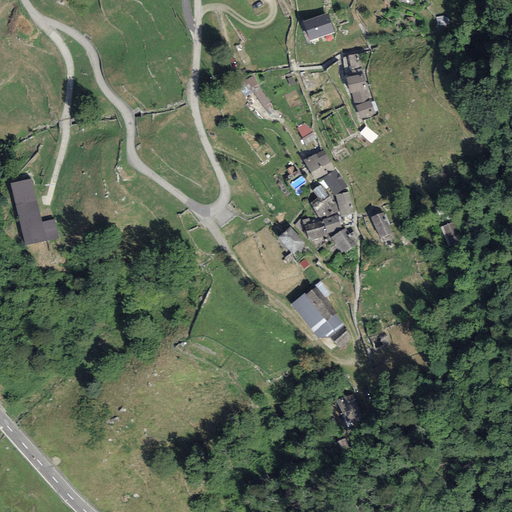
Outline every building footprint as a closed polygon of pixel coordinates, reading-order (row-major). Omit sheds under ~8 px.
[(327,16),(303,24),(310,43),(334,34),(327,16)] [(361,56),(349,59),(352,71),(364,68),(361,56)] [(364,78),(347,82),(353,106),(370,101),(364,78)] [(372,104),(357,110),(361,121),(376,115),(372,104)] [(309,125),(299,132),(307,141),(316,134),(309,125)] [(335,171),(324,151),(304,162),(315,182),(335,171)] [(346,187),(336,171),(323,180),(333,196),(346,187)] [(40,222),(32,182),(12,186),(24,246),(60,239),(56,219),(40,222)] [(321,186),(312,193),(322,204),(313,211),(320,221),(333,216),(338,212),(337,208),(334,203),(321,186)] [(350,194),(336,197),(340,217),(354,214),(350,194)] [(383,215),(372,220),(381,240),(392,235),(383,215)] [(309,240),(342,230),(338,217),(305,227),(309,240)] [(457,222),(440,229),(447,248),(464,242),(457,222)] [(304,245),(289,229),(277,241),(292,256),(304,245)] [(345,231),(331,240),(342,256),(356,246),(345,231)] [(315,290),(305,297),(290,308),(317,340),(331,339),(343,328),(344,327),(336,316),(315,290)] [(343,328),(331,339),(340,350),(352,338),(343,328)] [(386,330),(371,338),(378,351),(392,344),(386,330)] [(359,412),(353,396),(337,402),(343,418),(359,412)]
